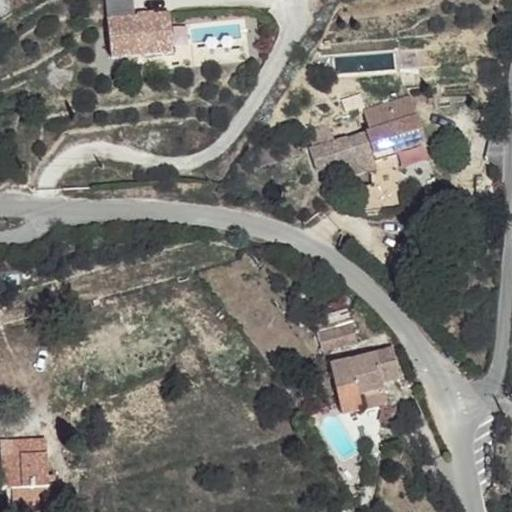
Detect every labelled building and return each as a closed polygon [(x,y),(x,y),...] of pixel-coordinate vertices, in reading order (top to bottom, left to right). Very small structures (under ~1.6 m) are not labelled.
[(133,0),(105,0),(110,59),(175,53),(172,14),(135,18),(133,0)] [(332,130),(309,136),(318,172),(350,162),(374,156),(378,166),(405,157),(404,154),(434,146),(424,108),(383,119),(386,131),(336,145),(332,130)] [(355,173),(378,166),(374,156),(350,162),(355,173)] [(373,186),(355,188),(356,213),(397,211),(395,172),(372,173),(373,186)] [(339,324),(308,335),(316,358),(347,347),(339,324)] [(386,352),(326,372),(342,420),(363,414),(359,399),(383,391),(382,385),(397,380),(386,352)] [(42,445),(11,446),(13,459),(44,456),(42,445)] [(13,459),(0,458),(0,463),(2,493),(12,492),(13,511),(26,511),(27,510),(55,507),(54,487),(47,486),(45,479),(44,456),(13,459)]
